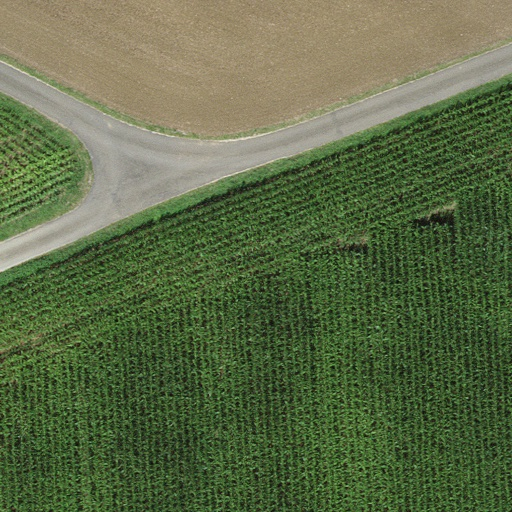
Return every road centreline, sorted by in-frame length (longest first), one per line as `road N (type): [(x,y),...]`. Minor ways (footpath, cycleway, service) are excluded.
road 1 (track): [(511,55),(164,179),(0,256)]
road 2 (track): [(164,179),(0,78)]
